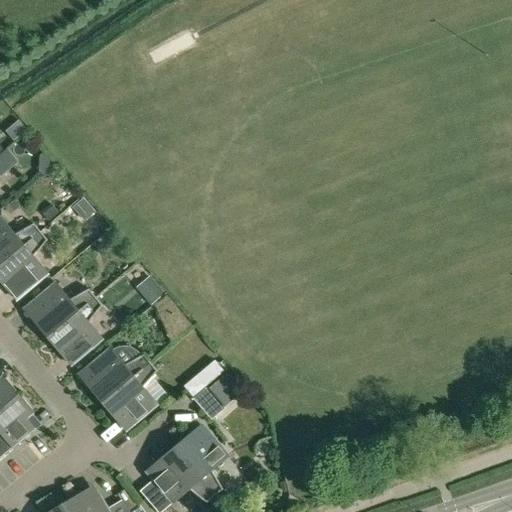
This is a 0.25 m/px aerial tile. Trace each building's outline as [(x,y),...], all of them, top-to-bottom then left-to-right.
[(8,148),(0,155),(0,175),(1,176),(19,162),(8,148)] [(85,222),(96,213),(84,199),(73,208),(85,222)] [(0,218),(0,266),(41,232),(34,224),(15,234),(1,217),(0,218)] [(34,257),(48,240),(41,232),(0,266),(0,279),(17,300),(48,274),(34,257)] [(25,309),(48,337),(96,297),(89,289),(70,300),(56,283),(25,309)] [(158,285),(144,296),(151,305),(165,294),(158,285)] [(155,306),(162,323),(178,309),(167,296),(155,306)] [(89,322),(103,305),(96,297),(48,337),(72,365),(103,339),(89,322)] [(115,349),(113,351),(111,348),(79,375),(103,403),(151,363),(143,353),(140,354),(136,350),(131,347),(127,346),(120,347),(115,349)] [(215,362),(204,371),(213,382),(224,373),(215,362)] [(158,371),(151,363),(103,403),(127,431),(158,404),(144,388),(158,371)] [(0,410),(18,395),(3,377),(0,379),(0,410)] [(208,386),(194,399),(212,420),(226,408),(208,386)] [(0,458),(30,433),(35,428),(27,419),(33,413),(18,395),(0,410),(0,458)] [(203,424),(175,448),(215,496),(223,489),(212,470),(229,456),(203,424)] [(207,503),(215,496),(175,448),(147,472),(154,480),(140,491),(157,511),(162,511),(173,503),(190,489),(207,503)] [(110,511),(94,486),(63,505),(67,511),(110,511)] [(131,511),(140,505),(127,488),(118,494),(131,511)]
